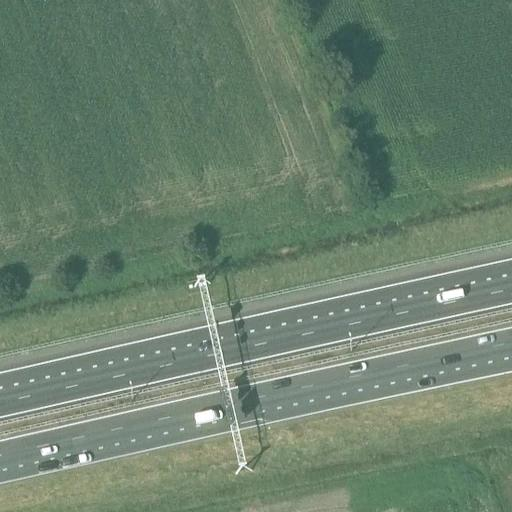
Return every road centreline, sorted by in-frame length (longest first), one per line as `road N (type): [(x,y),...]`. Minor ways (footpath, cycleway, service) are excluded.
road 1 (motorway): [(0,457),(511,343)]
road 2 (motorway): [(511,292),(0,405)]
